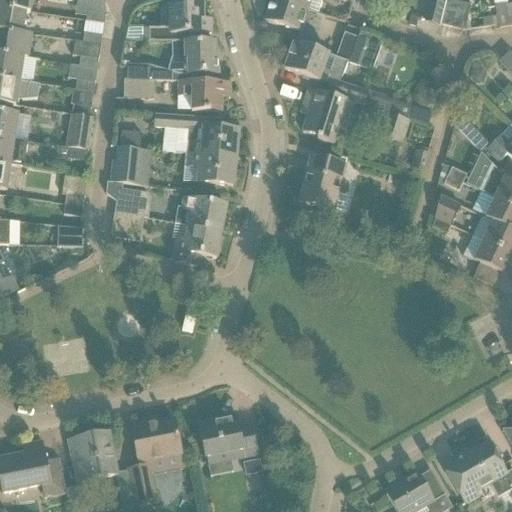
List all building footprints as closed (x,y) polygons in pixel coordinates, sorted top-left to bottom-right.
[(29,15),(31,0),(0,0),(0,9),(24,14),(29,15)] [(307,12),(311,0),(270,0),(271,1),(307,12)] [(429,0),(424,23),(439,27),(446,1),(445,1),(445,0),(429,0)] [(307,12),(271,1),(264,23),(300,35),(307,12)] [(446,1),(439,27),(463,33),(465,23),(469,7),(446,1)] [(170,30),(144,31),(144,38),(144,45),(172,44),(172,45),(195,45),(195,43),(188,43),(188,37),(188,36),(210,36),(210,23),(203,23),(202,6),(179,6),(169,6),(169,11),(170,30)] [(510,28),(507,7),(495,9),(499,30),(510,28)] [(21,36),(24,14),(0,9),(0,33),(21,36)] [(87,14),(86,19),(86,23),(103,26),(105,16),(87,14)] [(26,61),(30,38),(30,37),(21,36),(0,33),(0,56),(22,59),(22,60),(26,61)] [(84,35),(82,45),(100,48),(101,38),(84,35)] [(344,35),(337,54),(351,59),(357,40),(346,36),(345,35),(344,35)] [(351,59),(348,64),(371,72),(379,48),(357,40),(351,59)] [(60,44),(58,48),(59,52),(63,54),(67,53),(69,49),(68,45),(64,42),(60,44)] [(80,59),(79,69),(96,71),(100,48),(82,45),(73,44),(71,58),(80,59)] [(294,44),(284,72),(303,78),(318,84),(322,74),(333,78),(334,76),(342,79),(347,64),(346,63),(328,57),(312,51),(294,44)] [(195,45),(172,45),(172,60),(169,73),(167,73),(167,74),(179,77),(217,76),(217,59),(214,59),(214,45),(195,46),(195,45)] [(511,57),(509,55),(499,65),(511,78),(511,57)] [(0,80),(18,84),(18,83),(31,85),(34,62),(26,61),(22,60),(22,59),(0,56),(0,80)] [(96,71),(79,69),(69,67),(67,81),(76,82),(75,92),(93,95),(96,71)] [(126,67),(126,82),(148,83),(148,67),(146,67),(126,67)] [(37,86),(18,83),(18,84),(0,80),(0,106),(15,108),(16,102),(36,100),(37,87),(37,86)] [(326,92),(325,97),(408,123),(427,129),(431,115),(409,108),(386,101),(386,99),(368,93),(349,87),(338,84),(329,81),(328,87),(326,92)] [(148,83),(126,82),(123,82),(123,101),(153,102),(153,83),(148,83)] [(177,83),(177,99),(178,99),(177,113),(190,113),(190,114),(201,114),(221,115),(222,90),(224,91),(224,85),(204,84),(177,83)] [(413,108),(432,113),(438,93),(419,88),(413,108)] [(408,123),(325,97),(308,91),(303,108),(310,110),(302,135),(317,140),(316,143),(333,148),(338,130),(346,133),(350,118),(386,129),(382,140),(401,146),(408,123)] [(73,107),(71,117),(81,119),(89,120),(90,110),(73,107)] [(0,114),(0,140),(14,142),(18,117),(0,114)] [(184,157),(235,162),(237,134),(202,131),(198,130),(198,120),(153,117),(152,131),(177,132),(175,154),(184,155),(184,157)] [(88,154),(93,120),(89,120),(81,119),(79,135),(69,133),(66,151),(72,151),(88,154)] [(483,141),(474,150),(482,158),(487,154),(498,165),(506,157),(511,163),(511,128),(491,150),(483,141)] [(0,140),(0,165),(10,167),(23,169),(27,144),(14,142),(0,140)] [(110,185),(146,188),(149,153),(117,150),(116,164),(112,163),(110,185)] [(88,154),(72,151),(70,162),(86,164),(88,154)] [(410,170),(422,174),(427,156),(415,152),(410,170)] [(235,162),(184,157),(183,169),(199,170),(197,185),(212,187),(232,189),(235,162)] [(298,204),(333,213),(338,196),(342,197),(347,194),(348,188),(345,183),(341,182),(345,169),(310,160),(298,204)] [(10,167),(0,165),(0,191),(6,193),(10,167)] [(495,200),(494,201),(511,209),(511,184),(504,181),(490,166),(477,192),(495,200)] [(451,170),(447,178),(462,185),(466,177),(451,170)] [(66,197),(64,207),(82,210),(87,181),(64,178),(61,197),(66,197)] [(462,185),(447,178),(443,187),(458,194),(462,185)] [(410,179),(396,181),(399,191),(412,188),(410,179)] [(116,204),(114,215),(144,221),(144,220),(146,221),(150,201),(147,196),(138,195),(121,192),(122,187),(107,185),(105,196),(116,204)] [(434,220),(435,221),(450,228),(459,208),(440,199),(434,220)] [(174,226),(189,229),(220,234),(225,208),(205,204),(185,200),(183,211),(177,210),(174,226)] [(511,209),(494,201),(485,220),(511,233),(511,209)] [(82,210),(64,207),(63,217),(81,220),(82,210)] [(144,221),(114,215),(111,236),(112,240),(139,244),(143,225),(144,221)] [(481,219),(472,238),(511,257),(511,233),(485,220),(485,221),(481,219)] [(450,228),(435,221),(431,229),(446,236),(450,228)] [(56,247),(85,250),(86,232),(56,229),(56,247)] [(220,234),(189,229),(186,243),(177,242),(173,265),(197,269),(199,258),(215,261),(220,234)] [(511,261),(511,257),(472,238),(462,258),(480,267),(474,280),(495,289),(501,277),(504,278),(511,261)] [(0,300),(16,292),(10,280),(0,285),(0,264),(2,264),(0,260),(0,300)] [(183,317),(180,331),(190,334),(191,331),(193,320),(183,317)] [(198,426),(202,445),(204,460),(207,459),(209,468),(240,461),(258,457),(251,426),(238,429),(236,421),(224,423),(223,421),(198,426)] [(130,426),(134,446),(138,466),(180,457),(177,442),(173,422),(146,428),(145,423),(130,426)] [(67,443),(76,486),(118,477),(113,455),(109,435),(67,443)] [(49,478),(46,464),(42,444),(21,449),(23,457),(0,461),(0,489),(1,496),(41,488),(43,502),(45,501),(47,506),(66,502),(64,493),(61,476),(49,478)] [(479,499),(476,494),(490,487),(497,499),(511,490),(511,471),(505,475),(488,445),(462,460),(459,456),(441,466),(464,508),(479,499)] [(144,511),(143,508),(157,505),(149,468),(126,473),(134,510),(134,511),(144,511)] [(449,511),(452,511),(444,497),(433,503),(417,475),(384,494),(394,511),(449,511)] [(81,511),(78,491),(64,493),(66,502),(67,511),(81,511)]
